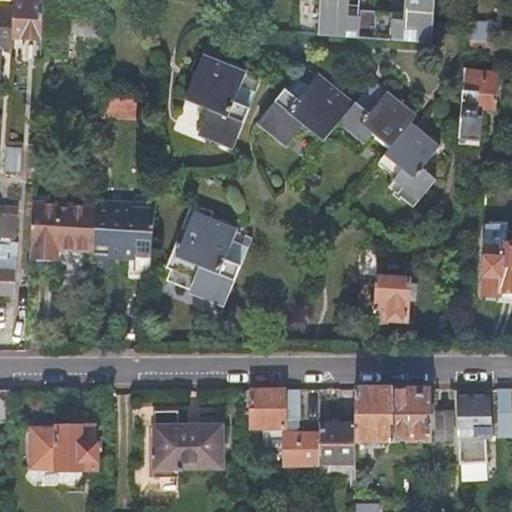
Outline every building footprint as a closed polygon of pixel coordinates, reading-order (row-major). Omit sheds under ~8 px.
[(14,0),(13,13),(12,33),(20,34),(21,37),(41,37),(43,0),(14,0)] [(320,0),(318,34),(344,36),(347,6),(347,0),(320,0)] [(403,0),(403,11),(401,40),(430,42),(433,0),(403,0)] [(347,6),(344,36),(401,40),(403,11),(347,6)] [(0,11),(0,47),(11,49),(12,33),(13,13),(0,11)] [(467,20),(466,26),(465,38),(500,40),(502,23),(467,20)] [(500,40),(465,38),(464,51),(499,53),(500,40)] [(37,64),(38,42),(14,41),(14,64),(37,64)] [(233,104),(238,89),(242,75),(232,71),(231,74),(223,71),(224,68),(215,64),(213,68),(198,62),(184,103),(203,111),(195,135),(204,138),(202,142),(214,146),(216,142),(230,148),(244,108),(233,104)] [(469,69),(463,69),(458,136),(475,138),(480,133),(483,107),(495,107),(498,72),(480,70),(479,76),(469,76),(469,69)] [(289,97),(279,90),(254,123),(282,144),(298,123),(317,138),(333,118),(363,142),(368,135),(382,147),(378,153),(398,169),(385,187),(410,206),(430,178),(417,167),(437,141),(432,138),(430,141),(424,136),(426,133),(416,126),(414,128),(402,118),(406,113),(393,103),(395,101),(386,94),(385,97),(377,91),(379,88),(373,84),(369,88),(355,106),(343,97),(340,101),(329,92),(330,90),(321,82),(319,84),(313,80),(315,78),(308,73),(298,85),(289,97)] [(289,78),(279,90),(289,97),(298,85),(289,78)] [(355,106),(369,88),(357,79),(343,97),(355,106)] [(250,94),(238,89),(233,104),(244,108),(250,94)] [(101,95),(100,112),(100,117),(135,119),(137,98),(101,95)] [(24,172),(25,147),(7,146),(6,171),(24,172)] [(95,203),(94,211),(92,256),(91,267),(108,268),(109,253),(129,254),(128,275),(149,277),(154,191),(132,190),(132,205),(95,203)] [(1,207),(0,222),(16,223),(17,207),(1,207)] [(31,208),(28,264),(55,265),(56,254),(92,256),(94,211),(31,208)] [(206,225),(190,219),(174,262),(197,270),(189,292),(196,295),(195,298),(205,301),(206,298),(225,305),(238,268),(222,262),(228,244),(232,231),(224,228),(223,230),(215,227),(216,225),(207,222),(206,225)] [(511,289),(511,244),(502,244),(502,239),(486,238),(482,294),(499,295),(499,289),(511,289)] [(0,242),(0,293),(11,294),(12,270),(14,270),(16,242),(10,241),(10,244),(0,242)] [(244,249),(228,244),(222,262),(238,268),(244,249)] [(375,276),(373,318),(407,320),(408,300),(409,283),(409,282),(409,278),(375,276)] [(417,282),(409,282),(409,283),(408,300),(416,301),(417,282)] [(430,387),(355,388),(355,425),(355,438),(430,438),(430,387)] [(511,387),(499,387),(499,422),(511,421),(511,387)] [(8,389),(0,388),(0,421),(9,421),(8,389)] [(300,418),(299,388),(251,388),(251,391),(246,391),(246,405),(251,405),(252,426),(266,426),(266,437),(284,438),(284,463),(319,465),(319,433),(300,433),(300,418)] [(470,393),(457,393),(459,462),(486,462),(485,437),(490,437),(489,394),(470,394),(470,393)] [(155,458),(153,458),(153,475),(180,475),(180,467),(223,466),(222,424),(178,424),(178,409),(155,410),(155,458)] [(451,410),(435,410),(435,438),(451,438),(451,410)] [(511,421),(499,422),(499,436),(511,436),(511,421)] [(319,433),(319,465),(355,466),(355,438),(355,425),(320,423),(319,433)] [(92,425),(56,424),(56,427),(31,427),(31,451),(31,464),(25,463),(25,475),(28,478),(33,482),(38,482),(73,483),(79,476),(80,475),(80,467),(83,467),(96,467),(96,441),(92,441),(92,425)] [(355,466),(319,465),(318,479),(355,481),(355,466)]
